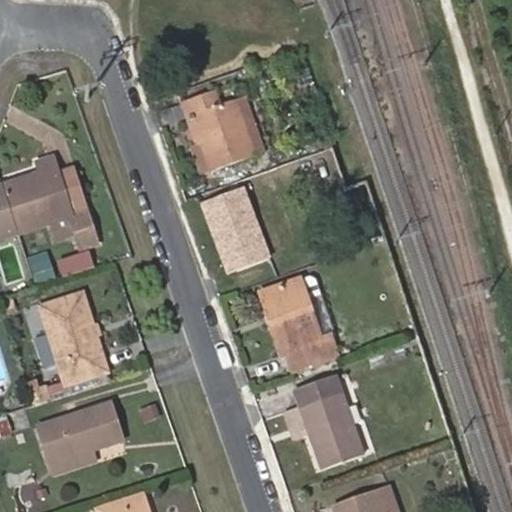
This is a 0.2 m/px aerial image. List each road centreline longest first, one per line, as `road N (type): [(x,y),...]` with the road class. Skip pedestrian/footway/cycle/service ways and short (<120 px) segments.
road 1 (residential): [(0,25),(100,29),(269,511)]
road 2 (track): [(477,0),(511,119)]
